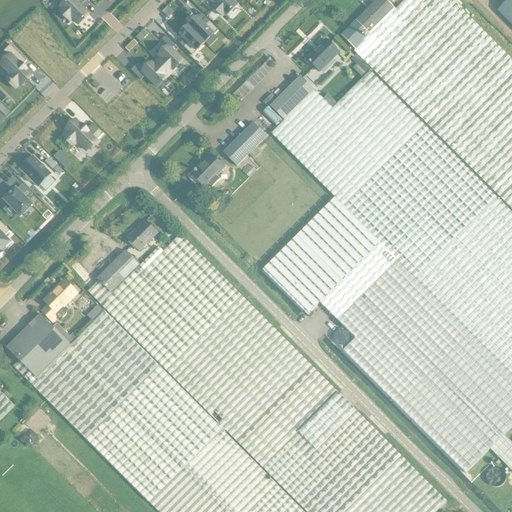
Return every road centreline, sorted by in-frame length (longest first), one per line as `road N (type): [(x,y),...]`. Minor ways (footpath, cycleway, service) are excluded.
road 1 (unclassified): [(474,511),(134,169)]
road 2 (unclassified): [(134,169),(303,0)]
road 3 (residential): [(0,157),(157,0)]
road 4 (unclassified): [(1,300),(134,169)]
